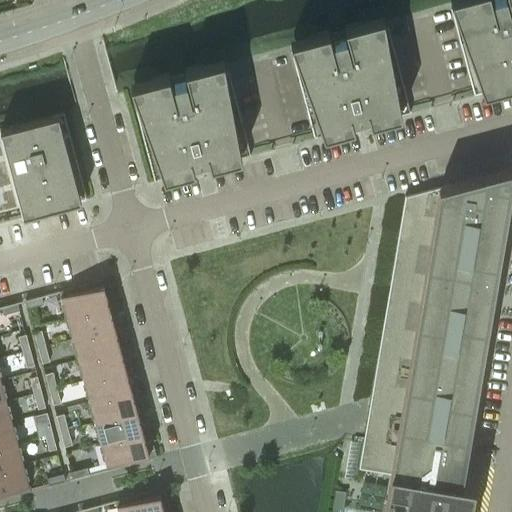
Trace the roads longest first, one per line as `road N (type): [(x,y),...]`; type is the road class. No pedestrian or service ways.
road 1 (residential): [(130,228),(511,131)]
road 2 (residential): [(208,511),(130,228)]
road 3 (residential): [(130,228),(75,17)]
road 4 (residential): [(0,262),(130,228)]
